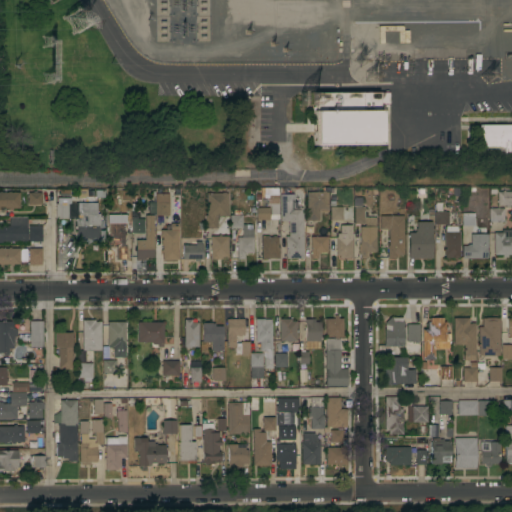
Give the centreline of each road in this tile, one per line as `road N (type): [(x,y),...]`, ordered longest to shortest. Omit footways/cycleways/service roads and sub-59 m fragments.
road 1 (residential): [(0,496),(511,492)]
road 2 (tertiary): [(0,294),(511,291)]
road 3 (residential): [(368,493),(364,292)]
